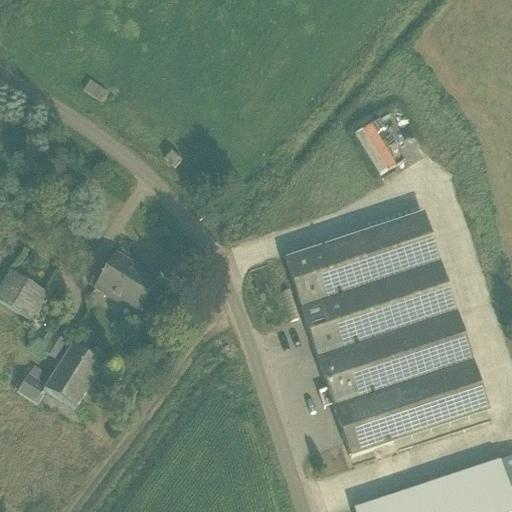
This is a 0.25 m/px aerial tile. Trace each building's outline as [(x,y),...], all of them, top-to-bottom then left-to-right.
[(354,136),(379,178),(396,168),(370,126),(354,136)] [(181,162),(171,152),(164,160),(175,169),(181,162)] [(304,320),(314,352),(452,306),(422,216),(284,261),(304,320)] [(114,298),(137,312),(155,285),(129,269),(132,266),(115,256),(95,290),(112,301),(114,298)] [(10,273),(0,288),(0,303),(29,322),(45,296),(10,273)] [(487,414),(455,315),(452,306),(314,352),(350,459),(487,414)] [(46,394),(74,412),(102,369),(70,348),(45,389),(27,377),(16,395),(36,408),(46,394)] [(511,511),(511,459),(353,511),(511,511)]
